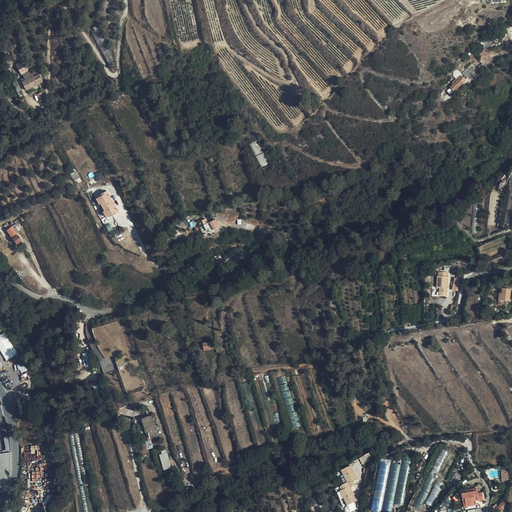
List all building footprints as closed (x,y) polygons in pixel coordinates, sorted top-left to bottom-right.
[(110,52),(96,26),(92,28),(94,31),(91,33),(111,68),(115,66),(112,62),(113,61),(109,52),(110,52)] [(14,30),(6,33),(8,37),(7,37),(10,46),(19,43),(14,30)] [(24,58),(20,45),(10,48),(15,62),(24,58)] [(472,64),(476,69),(482,64),(478,59),(472,64)] [(31,72),(33,71),(30,66),(28,67),(24,60),(16,64),(20,72),(21,72),(23,76),(31,72)] [(477,69),(476,69),(472,64),(471,64),(462,74),(467,79),(477,69)] [(10,67),(8,68),(5,69),(13,81),(17,79),(10,67)] [(31,72),(23,76),(24,78),(25,80),(22,82),(26,90),(43,81),(41,77),(39,77),(35,79),(33,75),(31,72)] [(453,93),(465,81),(461,77),(458,80),(457,79),(453,83),(454,84),(448,89),(446,91),(450,95),(452,93),(453,93)] [(14,83),(19,94),(22,92),(17,81),(14,83)] [(80,177),(76,171),(71,174),(75,180),(80,177)] [(107,191),(113,203),(120,198),(114,187),(107,191)] [(118,212),(113,203),(107,191),(95,198),(99,205),(100,204),(104,211),(103,212),(107,219),(118,212)] [(104,256),(76,197),(59,206),(87,265),(104,256)] [(220,227),(216,220),(211,222),(210,222),(207,224),(211,232),(220,227)] [(21,241),(13,229),(11,231),(10,230),(7,231),(17,244),(21,241)] [(446,276),(445,272),(436,273),(436,277),(435,277),(436,295),(447,295),(446,276)] [(459,291),(461,278),(455,277),(453,289),(459,291)] [(502,287),(500,300),(509,301),(511,288),(502,287)] [(6,332),(0,334),(0,348),(7,360),(18,354),(6,332)] [(215,342),(204,344),(205,350),(216,348),(215,342)] [(285,375),(277,378),(281,391),(289,388),(285,375)] [(224,467),(199,393),(194,394),(193,389),(189,390),(214,470),(224,467)] [(207,475),(185,397),(179,398),(175,399),(197,479),(203,478),(202,477),(207,475)] [(297,414),(290,416),(293,428),(301,425),(297,414)] [(150,439),(161,436),(158,427),(156,427),(152,415),(141,419),(146,434),(148,433),(150,439)] [(75,433),(85,483),(89,482),(79,432),(75,433)] [(70,434),(79,484),(84,483),(74,433),(70,434)] [(447,492),(470,444),(461,439),(449,438),(447,442),(443,441),(410,508),(416,511),(418,507),(423,509),(424,507),(428,509),(431,502),(436,504),(444,490),(447,492)] [(167,448),(160,450),(165,469),(172,467),(167,448)] [(11,452),(0,454),(0,491),(11,491),(11,452)] [(360,457),(363,464),(373,459),(370,453),(360,457)] [(380,460),(372,511),(375,511),(392,511),(393,504),(405,505),(411,461),(402,459),(401,463),(380,460)] [(353,501),(357,499),(351,487),(355,485),(353,481),(358,479),(350,465),(341,470),(347,482),(341,485),(343,489),(340,491),(347,504),(348,504),(353,501)] [(89,511),(84,486),(80,486),(85,511),(89,511)] [(478,497),(482,496),(482,495),(482,491),(465,492),(466,500),(468,500),(468,506),(479,505),(478,500),(478,497)] [(441,511),(447,511),(455,505),(448,498),(438,508),(441,511)]
